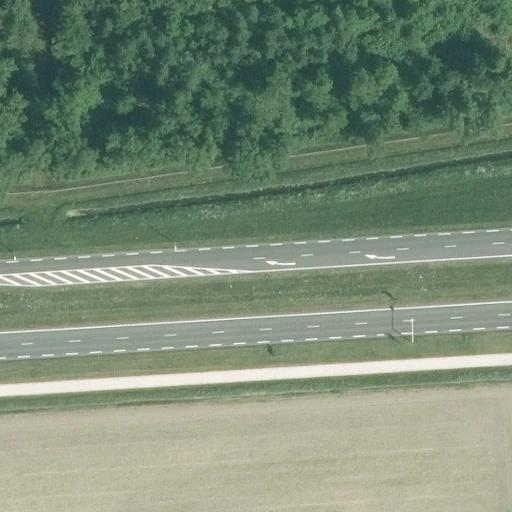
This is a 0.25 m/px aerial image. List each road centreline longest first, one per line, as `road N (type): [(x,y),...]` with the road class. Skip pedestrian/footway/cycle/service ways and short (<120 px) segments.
road 1 (primary): [(511,234),(0,270)]
road 2 (primary): [(0,349),(511,315)]
